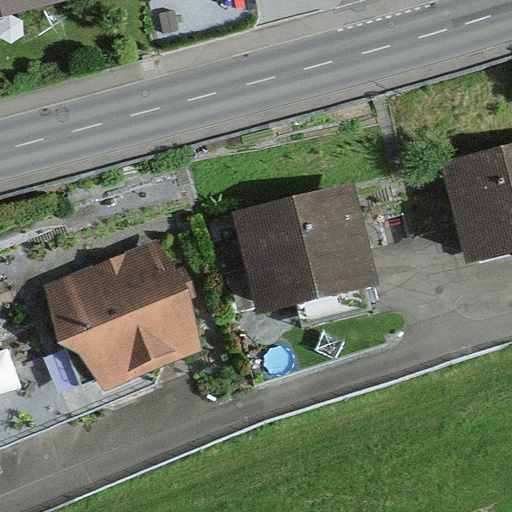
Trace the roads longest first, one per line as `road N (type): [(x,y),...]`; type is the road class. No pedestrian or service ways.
road 1 (residential): [(511,328),(409,354),(0,502)]
road 2 (tertiary): [(386,52),(0,154)]
road 3 (tertiary): [(511,11),(386,52)]
